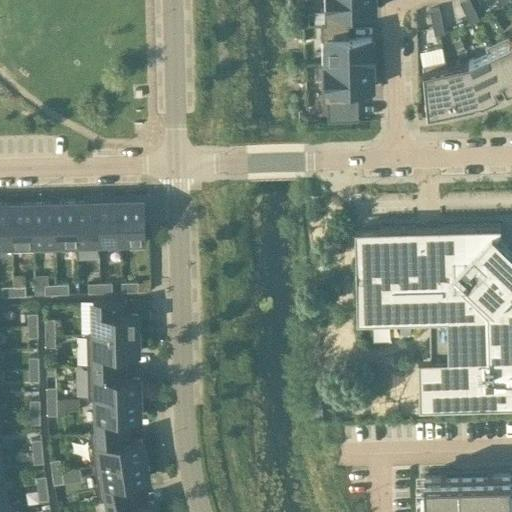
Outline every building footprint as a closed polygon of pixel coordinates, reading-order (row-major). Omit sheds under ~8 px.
[(329,0),(330,9),(325,9),(326,24),(322,24),(352,23),(352,10),(375,9),(374,0),(329,0)] [(465,11),(474,7),(470,0),(459,0),(460,0),(465,11)] [(432,21),(442,19),(439,7),(430,9),(432,21)] [(479,19),(474,7),(465,11),(471,23),(479,19)] [(432,21),(435,34),(444,32),(442,19),(432,21)] [(348,37),(348,24),(352,24),(352,23),(322,24),(322,39),(326,39),(327,62),(323,62),(323,63),(372,62),(372,37),(348,37)] [(487,46),(507,88),(511,85),(511,43),(510,40),(507,36),(497,41),(487,46)] [(486,46),(488,50),(469,60),(482,100),(507,88),(487,46),(486,46)] [(420,49),(420,61),(439,61),(438,49),(420,49)] [(446,60),(455,106),(481,100),(481,101),(482,100),(469,60),(448,64),(446,59),(446,60)] [(427,110),(428,112),(455,106),(446,60),(423,64),(427,110)] [(328,103),(329,121),(359,120),(359,102),(350,102),(350,88),(373,87),(372,62),(323,63),(324,103),(328,103)] [(150,198),(119,199),(121,247),(122,247),(122,239),(145,239),(144,217),(150,217),(150,198)] [(98,200),(99,247),(121,247),(119,199),(98,200)] [(76,200),(55,201),(56,248),(77,248),(76,200)] [(98,200),(76,200),(77,248),(99,247),(98,200)] [(34,249),(33,201),(11,202),(13,249),(34,249)] [(55,201),(33,201),(34,249),(56,248),(55,201)] [(11,202),(0,202),(0,249),(13,249),(11,202)] [(511,248),(502,239),(501,223),(355,227),(355,233),(357,319),(429,317),(430,358),(418,358),(419,405),(451,404),(511,402),(511,248)] [(100,292),(112,291),(112,281),(100,282),(100,292)] [(122,291),(130,291),(138,291),(138,281),(122,281),(122,291)] [(57,293),(69,292),(69,282),(57,283),(57,293)] [(88,292),(100,292),(100,282),(88,282),(88,292)] [(57,283),(45,284),(45,294),(57,293),(57,283)] [(25,284),(13,285),(14,295),(26,294),(25,284)] [(13,285),(2,285),(2,295),(14,295),(13,285)] [(87,333),(138,332),(137,313),(123,313),(123,299),(93,300),(94,332),(87,332),(87,333)] [(30,312),(30,325),(38,324),(38,312),(30,312)] [(45,334),(55,334),(55,318),(45,318),(45,334)] [(38,336),(38,324),(30,325),(30,336),(38,336)] [(138,351),(138,332),(87,333),(88,365),(124,364),(124,351),(138,351)] [(45,334),(45,346),(55,346),(55,334),(45,334)] [(39,368),(39,356),(31,356),(31,368),(39,368)] [(140,396),(140,395),(139,377),(125,377),(124,364),(88,365),(88,397),(140,396)] [(39,380),(39,368),(31,368),(31,380),(39,380)] [(47,386),(47,398),(57,398),(57,386),(47,386)] [(322,417),(320,394),(310,395),(312,418),(322,417)] [(140,415),(140,396),(88,397),(88,398),(96,398),(96,416),(97,430),(90,430),(90,431),(127,428),(126,415),(140,415)] [(57,398),(47,398),(47,414),(57,414),(57,398)] [(32,399),(32,412),(40,411),(40,399),(32,399)] [(40,411),(32,412),(32,423),(40,423),(40,411)] [(145,457),(142,439),(128,441),(127,428),(90,431),(92,446),(94,465),(145,457)] [(34,439),(35,451),(43,450),(42,438),(34,439)] [(35,451),(36,462),(44,462),(43,450),(35,451)] [(50,455),(52,471),(62,470),(60,454),(50,455)] [(148,476),(145,457),(94,465),(97,484),(100,499),(136,491),(134,478),(148,476)] [(64,482),(62,470),(52,471),(54,483),(64,482)] [(423,475),(424,511),(511,511),(510,473),(423,475)] [(38,476),(40,489),(47,487),(46,474),(38,476)] [(49,498),(47,487),(40,489),(41,499),(49,498)] [(156,511),(153,500),(139,504),(136,491),(100,499),(101,500),(108,498),(111,511),(110,511),(156,511)] [(0,497),(0,511),(9,511),(6,496),(0,497)]
